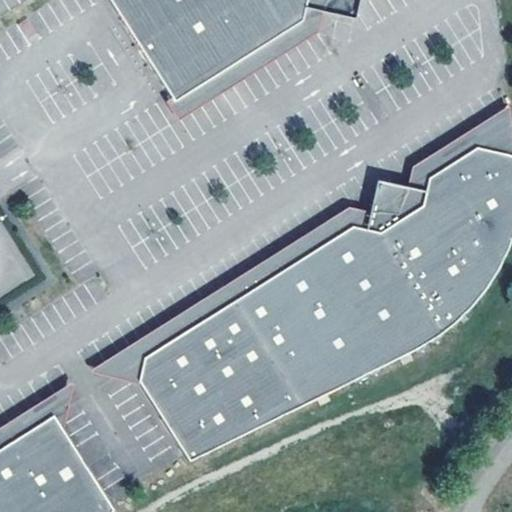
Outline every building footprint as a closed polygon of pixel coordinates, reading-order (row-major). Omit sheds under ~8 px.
[(109,0),(137,42),(172,98),(175,102),(303,20),(307,0),(109,0)] [(307,0),(303,20),(175,102),(172,98),(167,101),(180,120),(319,31),(324,12),(356,18),(360,0),(307,0)] [(478,148),(511,155),(511,116),(510,106),(414,166),(409,187),(378,181),(371,211),(350,208),(339,215),(92,371),(139,383),(142,371),(145,359),(249,293),(353,227),(366,230),(381,233),(390,227),(401,220),(423,206),(427,191),(430,178),(454,163),(478,148)] [(142,371),(139,383),(190,463),(426,345),(441,336),(457,323),(473,307),(488,289),(500,270),(510,249),(511,243),(511,155),(478,148),(454,163),(430,178),(427,191),(423,206),(401,220),(390,227),(381,233),(366,230),(353,227),(249,293),(145,359),(142,371)] [(72,384),(0,431),(0,450),(39,426),(53,417),(63,431),(72,384)] [(0,511),(113,511),(114,511),(97,485),(82,462),(63,431),(53,417),(39,426),(0,450),(0,511)]
